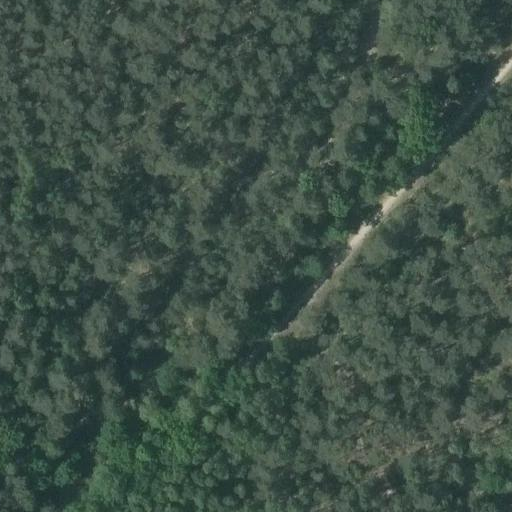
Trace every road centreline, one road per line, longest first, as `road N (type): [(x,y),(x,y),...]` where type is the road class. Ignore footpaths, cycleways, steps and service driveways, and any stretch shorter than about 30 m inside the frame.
road 1 (track): [(371,0),(354,80),(313,147),(268,204),(194,264),(123,344),(117,366),(134,422),(58,511)]
road 2 (track): [(511,66),(129,511)]
